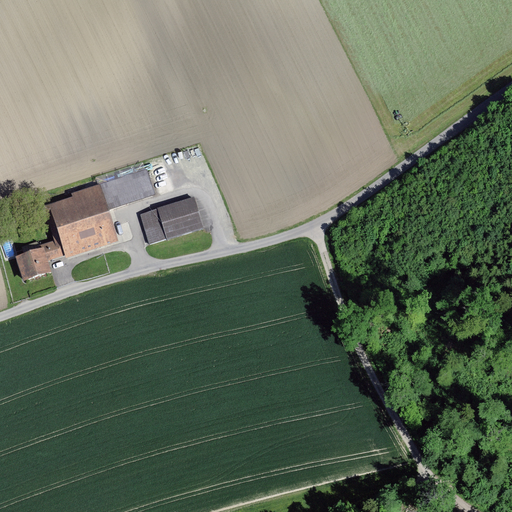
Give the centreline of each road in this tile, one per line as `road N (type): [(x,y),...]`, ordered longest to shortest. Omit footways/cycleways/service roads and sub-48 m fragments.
road 1 (unclassified): [(511,88),(314,225),(106,279),(0,317)]
road 2 (track): [(472,511),(428,478),(348,324),(314,225)]
